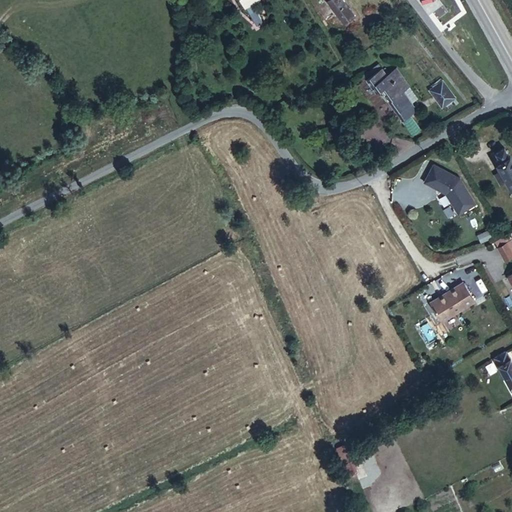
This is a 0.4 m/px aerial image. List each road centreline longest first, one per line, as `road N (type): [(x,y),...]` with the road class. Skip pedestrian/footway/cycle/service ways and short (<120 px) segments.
road 1 (unclassified): [(0,214),(202,117),(237,111),(261,127),(300,180),(331,190),(371,181),(499,105)]
road 2 (unclassified): [(499,105),(412,0)]
